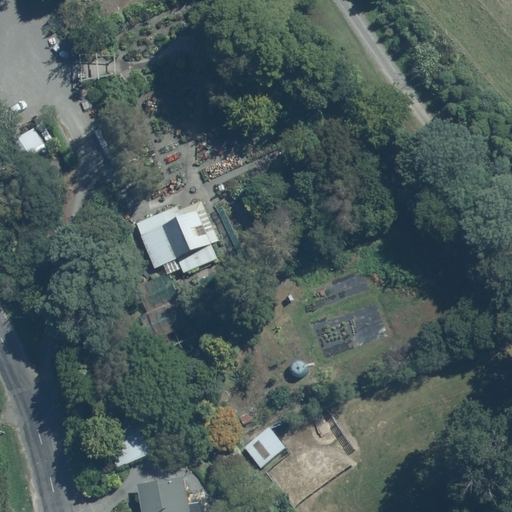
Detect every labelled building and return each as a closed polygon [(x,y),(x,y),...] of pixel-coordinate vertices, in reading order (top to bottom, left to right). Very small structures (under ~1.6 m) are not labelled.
[(37,129),(35,130),(9,148),(20,164),(48,146),(37,129)] [(138,222),(139,224),(158,269),(167,265),(171,276),(186,270),(187,273),(221,259),(215,245),(222,242),(209,211),(203,214),(201,210),(183,217),(179,206),(138,222)] [(148,314),(177,302),(180,300),(169,274),(137,288),(148,314)] [(264,470),(287,451),(289,449),(271,427),(245,448),(264,470)] [(119,467),(150,455),(157,453),(148,428),(110,442),(119,467)] [(187,475),(140,484),(145,511),(206,511),(205,504),(193,506),(187,475)]
